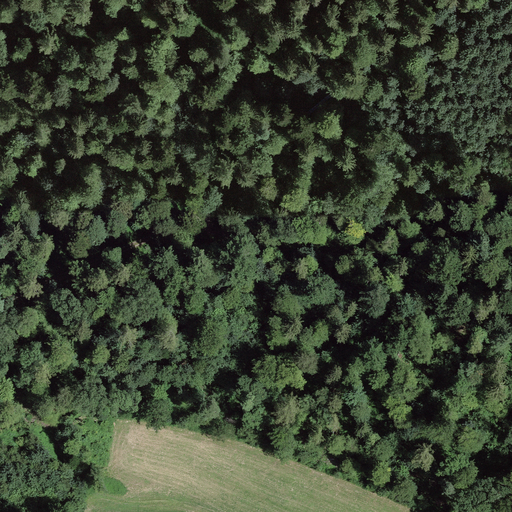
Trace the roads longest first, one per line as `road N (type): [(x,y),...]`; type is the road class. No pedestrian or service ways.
road 1 (track): [(0,306),(205,214),(234,240),(427,263),(511,323)]
road 2 (track): [(205,214),(313,100)]
